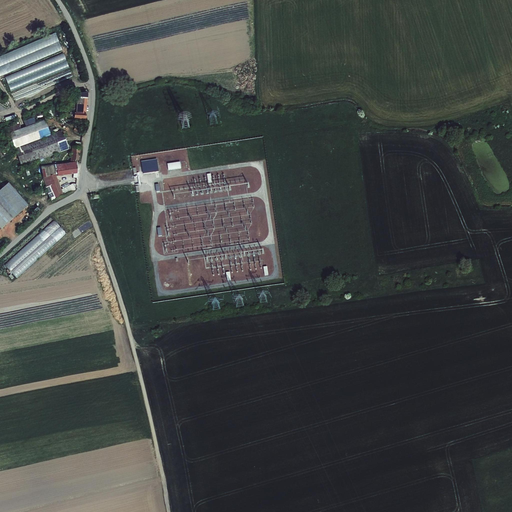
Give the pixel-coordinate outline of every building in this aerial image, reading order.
[(56,35),(0,55),(0,74),(62,53),(56,35)] [(89,92),(82,95),(80,114),(77,114),(77,118),(88,118),(89,92)] [(69,103),(63,105),(67,116),(72,114),(70,108),(72,108),(71,105),(70,106),(69,103)] [(12,135),(17,148),(51,136),(47,122),(12,135)] [(75,146),(72,162),(77,162),(80,161),(82,146),(75,146)] [(157,160),(141,163),(143,174),(158,171),(157,160)] [(52,175),(45,178),(48,185),(46,187),(52,200),(64,194),(65,195),(78,189),(78,171),(76,171),(77,162),(72,162),(56,165),(56,168),(52,168),(53,173),(56,173),(57,174),(71,172),(73,184),(61,189),(60,188),(59,188),(54,176),(52,175)] [(167,164),(168,170),(181,168),(180,162),(167,164)] [(0,225),(3,228),(29,203),(9,182),(0,191),(0,225)]
